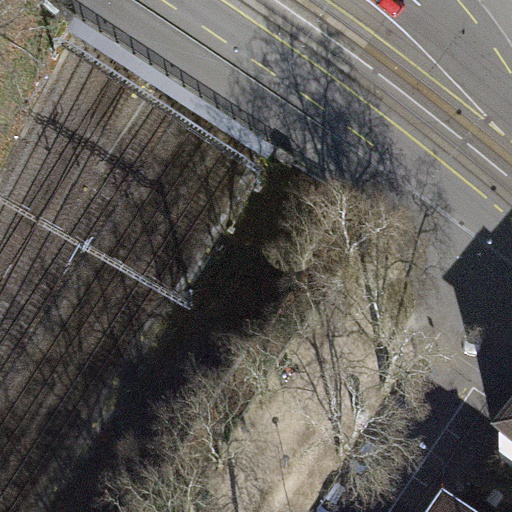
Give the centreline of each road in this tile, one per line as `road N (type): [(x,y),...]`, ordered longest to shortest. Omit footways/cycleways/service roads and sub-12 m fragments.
road 1 (tertiary): [(175,0),(415,160),(511,187)]
road 2 (residential): [(511,302),(368,511)]
road 3 (tertiary): [(511,142),(482,72),(423,0)]
